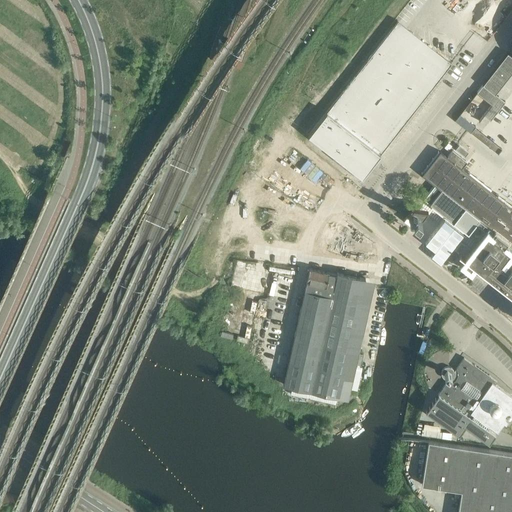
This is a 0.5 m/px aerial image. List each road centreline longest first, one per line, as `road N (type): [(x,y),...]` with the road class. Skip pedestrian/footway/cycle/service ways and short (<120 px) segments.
road 1 (unclassified): [(511,337),(365,214),(511,28)]
road 2 (secondary): [(0,373),(96,148),(103,82),(79,0)]
road 3 (tertiary): [(102,511),(0,446)]
